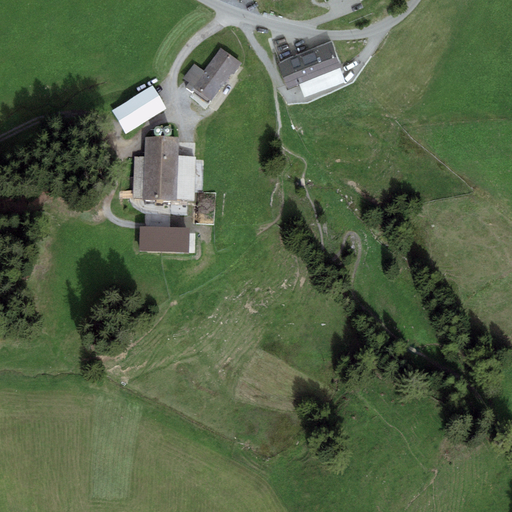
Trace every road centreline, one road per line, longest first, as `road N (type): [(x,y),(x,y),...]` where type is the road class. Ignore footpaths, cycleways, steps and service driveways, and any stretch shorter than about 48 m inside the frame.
road 1 (unclassified): [(415,0),(376,30),(339,35),(267,24),(202,0)]
road 2 (track): [(130,150),(100,113),(83,110),(0,137)]
